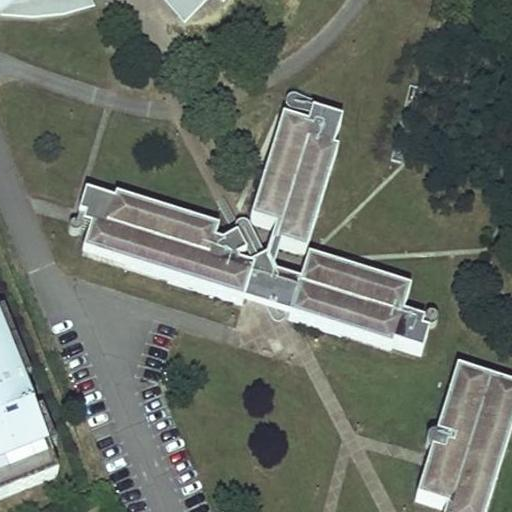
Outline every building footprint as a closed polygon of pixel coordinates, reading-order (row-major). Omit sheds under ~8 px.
[(0,0),(0,17),(3,15),(10,10),(16,3),(0,0)] [(88,0),(64,0),(59,2),(31,4),(16,3),(10,10),(3,15),(0,17),(0,18),(31,21),(62,18),(92,9),(88,0)] [(160,0),(182,26),(208,0),(215,0),(222,5),(225,0),(184,0),(182,3),(179,0),(160,0)] [(248,223),(273,232),(273,231),(269,245),(296,254),(306,248),(335,153),(330,152),(339,123),(317,116),(315,123),(307,120),(305,128),(285,122),(280,120),(248,223)] [(80,255),(240,306),(242,299),(250,270),(236,265),(234,261),(244,256),(234,238),(219,246),(212,244),(216,232),(113,200),(112,205),(83,196),(76,218),(83,220),(80,228),(88,230),(80,255)] [(314,263),(303,268),(297,283),(289,312),(287,320),(389,352),(391,347),(419,356),(426,334),(419,332),(421,324),(400,317),(408,292),(314,263)] [(297,283),(250,270),(242,299),(289,312),(297,283)] [(0,315),(0,335),(20,386),(31,381),(4,314),(0,315)] [(0,500),(57,479),(46,450),(31,415),(20,386),(0,335),(0,500)] [(444,511),(484,511),(511,425),(511,390),(454,372),(434,438),(438,440),(433,455),(429,453),(427,459),(414,502),(444,511)] [(31,415),(46,450),(55,446),(42,411),(31,415)]
